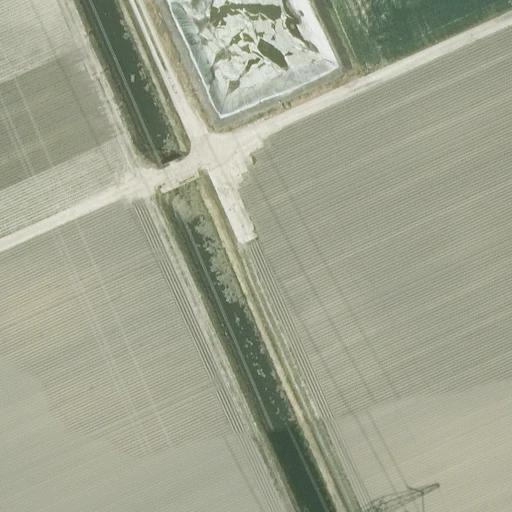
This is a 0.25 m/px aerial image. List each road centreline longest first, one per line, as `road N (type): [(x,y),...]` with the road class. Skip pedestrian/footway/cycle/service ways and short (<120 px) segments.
road 1 (track): [(511,16),(194,159)]
road 2 (track): [(0,243),(194,159)]
